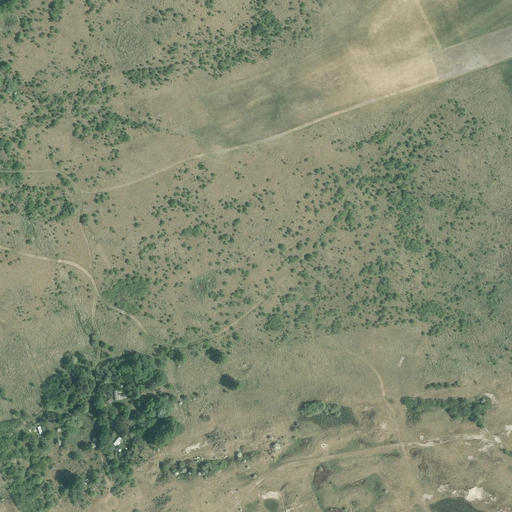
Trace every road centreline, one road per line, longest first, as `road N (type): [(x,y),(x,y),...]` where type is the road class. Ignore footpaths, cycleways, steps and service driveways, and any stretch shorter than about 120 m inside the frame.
road 1 (track): [(426,511),(378,376),(352,353),(316,342),(309,302),(271,291),(208,337),(163,344),(100,298),(71,180),(55,171),(0,171)]
road 2 (track): [(487,431),(278,468),(224,511)]
